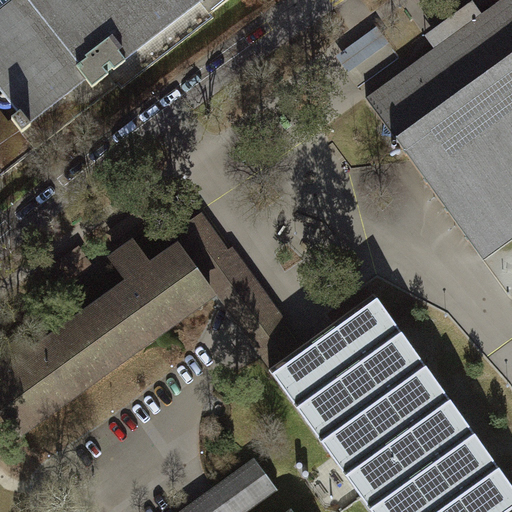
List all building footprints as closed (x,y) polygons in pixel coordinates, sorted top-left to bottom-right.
[(0,0),(0,88),(19,113),(11,119),(26,139),(209,0),(0,0)] [(436,47),(365,98),(392,135),(484,259),(511,238),(511,0),(500,0),(483,13),(474,1),(451,18),(427,35),(436,47)] [(203,210),(182,179),(105,231),(112,241),(176,198),(191,219),(203,210)] [(229,248),(203,210),(191,219),(172,232),(178,240),(217,296),(264,364),(297,341),(286,325),(289,323),(234,244),(229,248)] [(0,363),(0,409),(18,435),(217,296),(178,240),(151,259),(134,235),(93,264),(109,287),(0,363)] [(91,260),(85,250),(32,286),(38,296),(91,260)] [(297,341),(264,364),(368,511),(511,511),(511,474),(378,284),(297,341)] [(244,511),(280,486),(258,455),(178,511),(244,511)]
